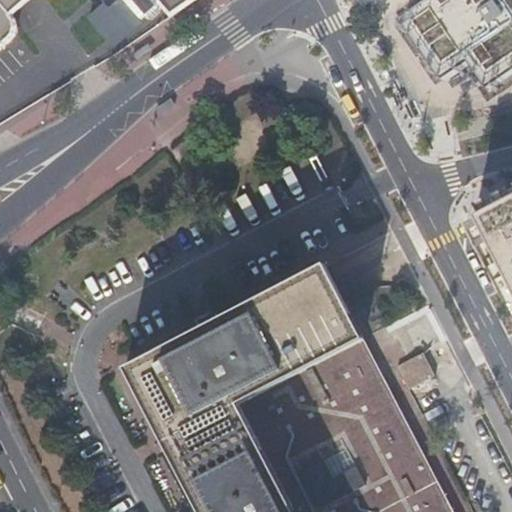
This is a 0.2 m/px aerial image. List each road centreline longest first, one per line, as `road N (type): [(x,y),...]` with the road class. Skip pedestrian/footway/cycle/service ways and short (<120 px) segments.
road 1 (residential): [(420,200),(311,0)]
road 2 (secondary): [(95,123),(265,0)]
road 3 (residential): [(511,377),(420,200)]
road 4 (secondary): [(0,220),(95,123)]
